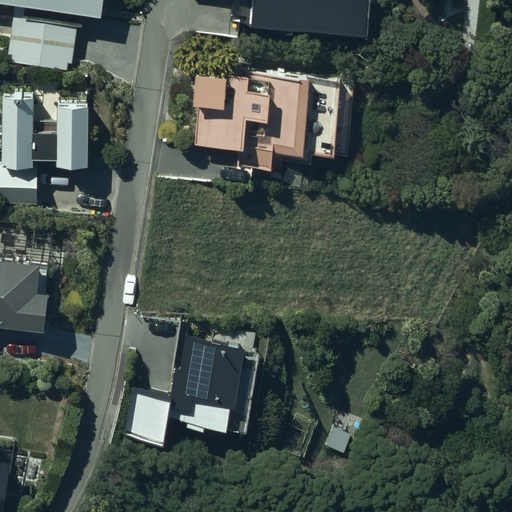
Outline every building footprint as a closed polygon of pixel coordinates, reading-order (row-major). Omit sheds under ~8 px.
[(0,0),(0,10),(14,13),(8,56),(11,57),(11,63),(66,70),(66,66),(71,66),(76,30),(80,30),(81,22),(99,25),(102,0),(0,0)] [(235,0),(234,18),(251,19),(250,34),(364,42),(366,0),(235,0)] [(198,66),(194,107),(199,107),(196,145),(239,150),(237,162),(273,167),(275,152),(309,156),(310,151),(331,154),(332,148),(346,150),(352,80),(340,79),(339,87),(311,84),(311,79),(250,71),(251,63),(207,57),(205,67),(198,66)] [(3,104),(1,104),(1,172),(0,171),(0,205),(36,208),(38,172),(33,172),(33,167),(55,167),(55,172),(86,173),(87,101),(58,100),(58,112),(56,112),(56,140),(33,140),(33,92),(3,92),(3,104)] [(0,334),(43,339),(46,297),(36,296),(39,268),(49,269),(52,231),(0,226),(0,334)] [(178,351),(174,378),(135,377),(128,413),(126,425),(164,428),(169,404),(191,405),(190,411),(209,412),(209,405),(232,406),(233,403),(238,403),(249,321),(190,317),(184,351),(178,351)] [(0,505),(4,506),(11,471),(0,468),(0,505)]
